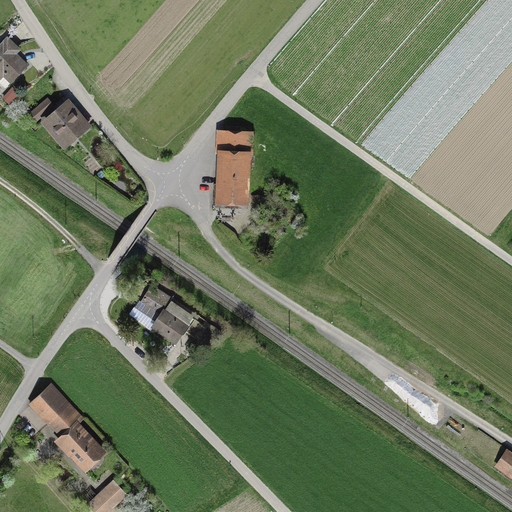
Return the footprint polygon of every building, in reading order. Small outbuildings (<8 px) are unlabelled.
[(0,82),(5,87),(16,76),(17,77),(22,72),(21,71),(27,65),(12,50),(15,46),(7,38),(0,45),(0,82)] [(48,100),(31,114),(36,120),(53,107),(48,100)] [(47,122),(64,142),(81,127),(65,107),(47,122)] [(223,133),(220,200),(244,201),(246,155),(251,156),(252,135),(223,133)] [(263,197),(253,197),(253,210),(263,210),(263,197)] [(149,327),(153,326),(175,341),(185,326),(188,328),(198,315),(175,300),(153,285),(137,309),(136,308),(132,314),(149,327)] [(206,323),(196,337),(201,340),(205,345),(221,332),(214,327),(206,323)] [(166,362),(162,358),(158,362),(162,366),(166,362)] [(51,385),(31,403),(62,437),(60,438),(86,466),(101,452),(75,425),(83,418),(51,385)] [(511,455),(508,453),(499,466),(511,474),(511,455)] [(113,482),(90,504),(97,511),(99,511),(122,491),(113,482)]
